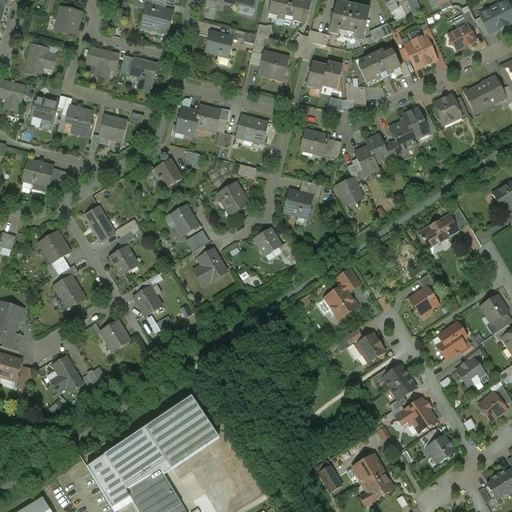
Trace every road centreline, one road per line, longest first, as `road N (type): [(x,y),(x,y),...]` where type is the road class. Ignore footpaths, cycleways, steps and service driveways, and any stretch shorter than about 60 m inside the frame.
road 1 (residential): [(290,112),(345,125),(511,43)]
road 2 (residential): [(59,203),(117,300),(37,349)]
road 3 (residential): [(478,463),(390,315)]
road 4 (residential): [(162,116),(68,93),(86,34)]
road 5 (residential): [(290,112),(263,215),(224,240)]
road 6 (residential): [(171,83),(290,112)]
